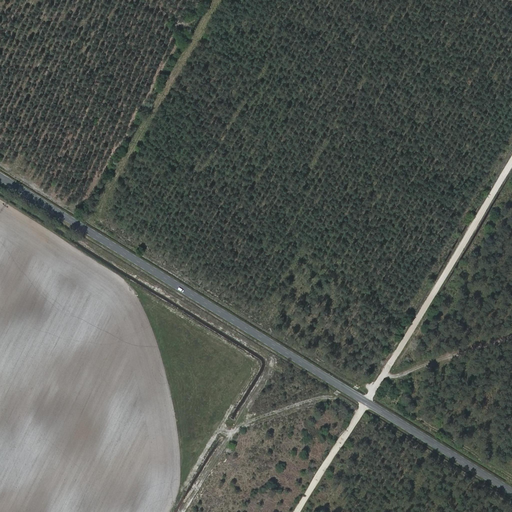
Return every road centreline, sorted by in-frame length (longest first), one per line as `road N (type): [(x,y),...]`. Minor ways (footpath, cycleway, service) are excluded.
road 1 (secondary): [(0,179),(511,491)]
road 2 (track): [(511,161),(297,511)]
road 3 (track): [(511,337),(383,374)]
